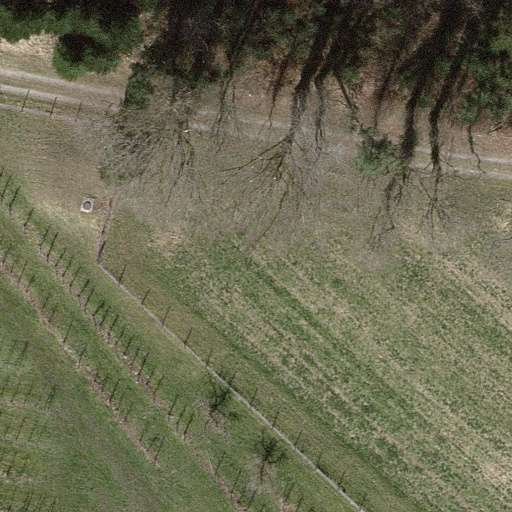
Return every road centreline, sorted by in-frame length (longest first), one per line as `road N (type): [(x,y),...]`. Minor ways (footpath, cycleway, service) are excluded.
road 1 (track): [(511,171),(128,119)]
road 2 (track): [(0,94),(128,119)]
